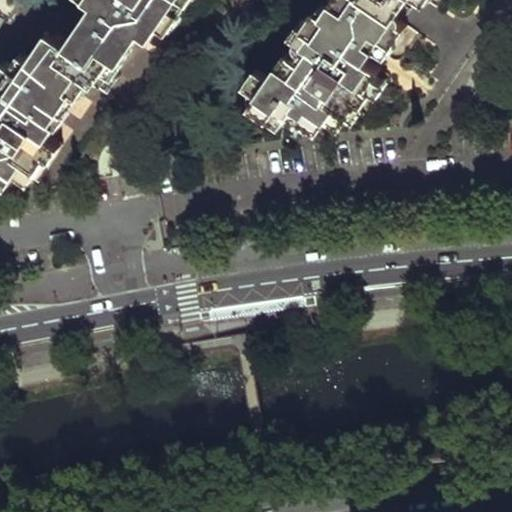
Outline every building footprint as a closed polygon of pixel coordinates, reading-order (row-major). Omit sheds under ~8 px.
[(88,7),(71,35),(120,66),(128,53),(146,24),(156,30),(165,15),(175,20),(187,0),(82,0),(82,2),(88,7)] [(253,104),(244,117),(260,127),(262,124),(268,114),(281,121),(287,112),(297,118),(296,121),(319,137),(325,126),(337,134),(346,120),(349,122),(367,94),(364,92),(372,79),(375,76),(360,66),(348,59),(358,42),(369,52),(377,39),(388,47),(391,49),(401,32),(387,23),(354,0),(331,0),(319,18),(315,15),(303,31),(309,35),(290,65),(284,62),(264,87),(252,79),(240,94),(253,104)] [(354,0),(387,23),(397,9),(403,0),(354,0)] [(404,0),(419,10),(425,0),(404,0)] [(43,38),(33,56),(50,66),(49,68),(76,85),(83,89),(96,72),(114,82),(118,75),(123,67),(120,66),(71,35),(57,26),(52,34),(48,41),(43,38)] [(377,39),(369,52),(380,59),(388,47),(377,39)] [(358,42),(348,59),(360,66),(369,52),(358,42)] [(0,169),(14,178),(20,169),(35,178),(60,137),(54,133),(68,108),(64,105),(76,85),(49,68),(50,66),(33,56),(27,52),(18,65),(11,60),(0,79),(5,82),(0,90),(0,169)] [(372,79),(364,92),(367,94),(374,100),(384,86),(372,79)] [(287,112),(281,121),(291,128),(296,121),(297,118),(287,112)] [(268,114),(262,124),(273,132),(281,121),(268,114)]
